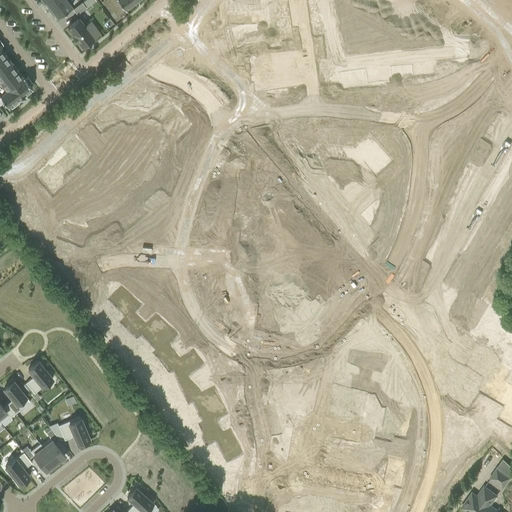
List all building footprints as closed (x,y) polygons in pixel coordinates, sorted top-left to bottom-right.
[(45,0),(44,1),(43,2),(50,10),(63,0),(45,0)] [(63,0),(50,10),(56,19),(71,7),(65,0),(63,0)] [(117,0),(125,10),(137,0),(117,0)] [(284,0),(266,0),(267,8),(285,6),(284,0)] [(440,0),(441,0),(443,0),(445,0),(446,6),(441,6),(442,13),(454,12),(454,6),(460,5),(459,0),(440,0)] [(327,1),(310,3),(311,13),(329,11),(327,1)] [(77,14),(86,7),(82,2),(73,9),(77,14)] [(229,2),(217,3),(220,23),(231,22),(232,27),(239,26),(237,14),(231,14),(229,2)] [(218,10),(199,12),(200,25),(219,22),(219,23),(220,23),(217,3),(218,10)] [(285,6),(267,8),(269,19),(287,16),(285,6)] [(329,11),(311,13),(312,24),(330,22),(329,11)] [(287,16),(269,19),(270,29),(289,27),(288,27),(287,16)] [(91,40),(99,33),(90,22),(84,26),(79,19),(67,28),(72,35),(77,42),(78,41),(82,47),(84,45),(85,46),(92,41),(91,40)] [(330,22),(312,24),(314,35),(331,33),(330,22)] [(289,27),(270,29),(271,41),(290,38),(289,27)] [(451,35),(444,36),(446,49),(452,48),(451,35)] [(468,38),(454,40),(457,62),(470,61),(468,38)] [(222,41),(210,42),(210,49),(223,47),(222,41)] [(341,45),(328,46),(329,53),(342,51),(341,45)] [(0,82),(6,90),(0,94),(0,96),(8,107),(18,98),(19,99),(25,94),(32,88),(23,77),(22,77),(0,48),(1,47),(0,46),(0,82)] [(433,54),(422,55),(425,75),(437,74),(435,61),(441,60),(440,48),(433,49),(433,54)] [(220,56),(205,58),(207,72),(229,69),(228,56),(232,56),(232,49),(219,50),(220,56)] [(411,52),(404,52),(405,65),(411,64),(413,77),(425,75),(422,55),(411,56),(411,52)] [(388,58),(376,60),(379,81),(391,79),(389,66),(395,65),(394,53),(387,54),(388,58)] [(365,56),(358,57),(359,69),(366,69),(367,82),(378,80),(379,81),(376,60),(365,61),(365,56)] [(331,61),(318,62),(321,85),(334,83),(331,61)] [(497,114),(483,137),(494,143),(492,148),(498,151),(504,141),(499,138),(509,121),(497,114)] [(369,137),(354,150),(361,159),(367,154),(377,146),(369,137)] [(291,138),(281,147),(296,164),(306,155),(291,138)] [(323,142),(318,147),(326,156),(331,152),(323,142)] [(367,154),(361,159),(362,160),(367,155),(380,169),(389,161),(376,147),(377,146),(367,154)] [(318,147),(313,151),(321,161),(326,156),(318,147)] [(463,171),(481,182),(487,173),(491,175),(495,169),(484,163),(481,168),(470,162),(464,171),(463,171)] [(463,171),(457,182),(469,189),(465,194),(476,200),(480,194),(475,192),(481,182),(463,171)] [(316,173),(302,185),(310,194),(318,187),(322,192),(327,187),(328,187),(331,184),(327,178),(323,182),(316,173)] [(322,192),(314,199),(320,205),(333,194),(328,187),(327,187),(322,192)] [(365,190),(360,195),(368,204),(373,199),(365,190)] [(333,194),(320,205),(326,212),(339,200),(333,194)] [(339,200),(326,212),(331,218),(345,206),(339,200)] [(449,201),(442,213),(466,226),(472,216),(476,218),(480,212),(469,206),(466,211),(449,201)] [(345,206),(331,218),(337,225),(350,213),(345,206)] [(350,213),(337,225),(343,231),(356,219),(350,213)] [(356,219),(343,231),(349,238),(356,231),(362,226),(356,219)] [(360,236),(352,243),(360,252),(374,240),(367,231),(370,228),(366,223),(362,226),(356,231),(360,236)] [(437,237),(431,247),(449,257),(454,248),(459,250),(462,244),(452,238),(448,243),(437,237)] [(431,247),(425,257),(436,264),(433,269),(444,276),(447,269),(443,267),(449,257),(431,247)] [(1,289),(3,293),(13,288),(10,283),(1,289)] [(428,287),(421,298),(441,309),(448,298),(428,287)] [(448,287),(444,293),(455,299),(458,294),(448,287)] [(20,304),(9,308),(15,321),(25,317),(20,304)] [(456,343),(449,354),(459,360),(458,361),(459,361),(470,343),(460,337),(462,333),(456,329),(450,340),(456,343)] [(470,343),(459,361),(469,367),(476,355),(481,358),(488,348),(482,344),(479,348),(470,343)] [(488,359),(481,370),(487,373),(493,363),(488,359)] [(31,378),(26,383),(34,393),(52,379),(44,368),(43,368),(39,361),(38,361),(33,365),(28,369),(34,377),(32,379),(31,378)] [(494,367),(481,390),(492,397),(506,374),(494,367)] [(8,385),(3,388),(12,399),(7,403),(15,413),(29,401),(18,387),(19,387),(12,379),(7,383),(8,385)] [(510,401),(500,418),(511,425),(511,424),(511,387),(505,398),(510,401)] [(316,396),(312,415),(322,417),(326,398),(316,396)] [(326,398),(322,417),(332,419),(336,400),(326,398)] [(336,400),(332,419),(336,420),(341,421),(345,402),(336,400)] [(345,402),(341,421),(345,422),(350,423),(354,404),(345,402)] [(0,403),(0,421),(8,415),(9,417),(15,413),(7,403),(3,407),(0,403)] [(354,404),(350,423),(360,425),(364,406),(354,404)] [(80,416),(58,425),(64,440),(71,437),(71,436),(73,435),(77,444),(89,439),(80,416)] [(50,438),(41,445),(55,463),(65,456),(50,438)] [(40,444),(30,451),(46,471),(46,470),(55,463),(41,445),(40,444)] [(327,447),(323,466),(332,468),(337,449),(327,447)] [(337,449),(332,468),(342,470),(346,451),(337,449)] [(346,451),(342,470),(351,472),(355,453),(346,451)] [(23,452),(5,467),(14,478),(12,479),(17,485),(18,484),(19,485),(24,480),(29,476),(23,469),(25,467),(26,467),(32,463),(24,453),(23,452)] [(355,453),(351,472),(357,473),(361,474),(365,455),(355,453)] [(365,455),(361,474),(370,476),(374,457),(365,455)] [(374,457),(370,476),(378,478),(380,478),(384,459),(374,457)] [(497,468),(489,479),(502,488),(503,487),(510,477),(497,468)] [(282,477),(278,496),(287,498),(291,479),(282,477)] [(291,479),(287,498),(297,500),(301,481),(291,479)] [(301,481),(297,500),(306,502),(310,483),(301,481)] [(310,483),(306,502),(316,504),(320,485),(310,483)] [(323,486),(319,505),(329,507),(333,488),(323,486)] [(472,492),(469,496),(463,505),(473,511),(472,511),(499,511),(490,505),(497,495),(484,486),(477,495),(472,492)] [(135,487),(127,497),(134,504),(132,506),(132,505),(127,511),(149,511),(156,505),(135,487)] [(333,488),(329,507),(338,509),(342,490),(333,488)] [(342,490),(338,509),(347,511),(352,492),(342,490)] [(352,492),(347,511),(352,511),(357,511),(361,494),(352,492)] [(361,494),(357,511),(367,511),(371,496),(361,494)]
